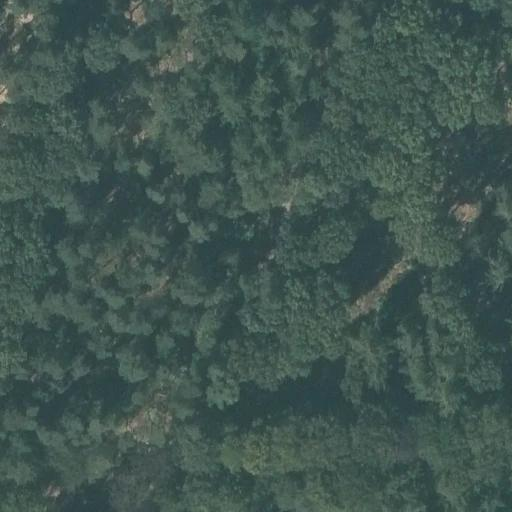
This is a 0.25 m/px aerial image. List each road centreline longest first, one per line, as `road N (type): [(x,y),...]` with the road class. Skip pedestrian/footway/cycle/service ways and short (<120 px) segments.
road 1 (track): [(511,416),(0,461)]
road 2 (track): [(92,0),(0,281)]
